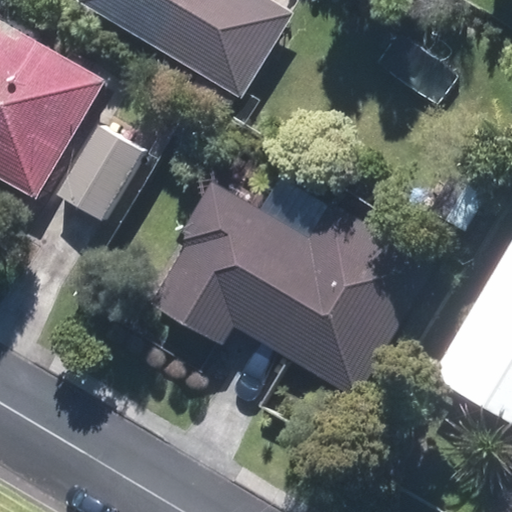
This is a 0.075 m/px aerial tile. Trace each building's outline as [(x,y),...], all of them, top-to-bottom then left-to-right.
[(76,0),(75,2),(238,98),(288,14),(264,0),(76,0)] [(0,181),(33,200),(101,83),(0,25),(0,181)] [(143,153),(94,126),(56,195),(106,222),(143,153)] [(230,326),(354,397),(427,269),(324,210),(305,242),(209,188),(182,236),(188,240),(151,305),(219,344),(230,326)] [(511,236),(431,372),(511,419),(511,236)]
